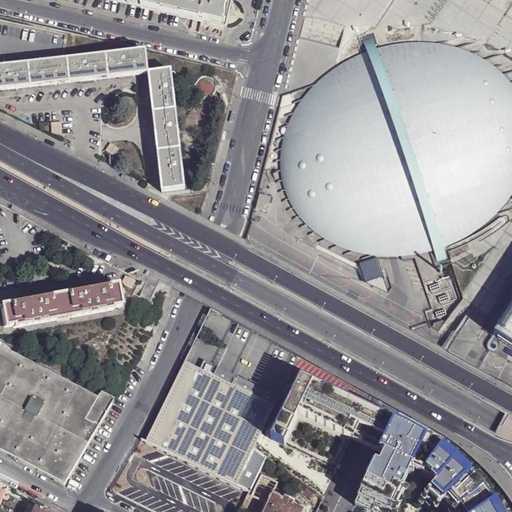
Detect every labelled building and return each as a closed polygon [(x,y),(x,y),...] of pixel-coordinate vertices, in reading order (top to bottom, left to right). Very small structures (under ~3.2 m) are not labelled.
[(227,0),(135,0),(223,20),(227,0)] [(232,0),(227,0),(223,20),(227,21),(232,0)] [(401,48),(372,55),(349,64),(327,79),(315,90),(306,100),(296,116),(289,131),(283,151),(285,181),(284,181),(286,191),(290,201),(292,201),(294,205),(300,214),(309,224),(319,233),(297,239),(362,272),(366,283),(389,293),(376,255),(401,255),(402,260),(415,258),(424,284),(439,278),(430,250),(449,243),(467,233),(488,218),(509,193),(511,187),(511,90),(492,70),(469,57),(442,49),(419,46),(401,48)] [(147,49),(105,53),(108,76),(149,72),(147,49)] [(108,76),(105,53),(67,57),(70,80),(108,76)] [(70,80),(67,57),(28,61),(31,84),(70,80)] [(0,87),(31,84),(28,61),(0,64),(0,87)] [(172,69),(149,72),(153,111),(176,109),(172,69)] [(176,109),(153,111),(157,150),(180,148),(176,109)] [(180,148),(157,150),(161,189),(184,187),(180,148)] [(1,300),(5,322),(14,321),(14,323),(56,315),(56,313),(71,311),(71,313),(112,305),(112,303),(121,301),(117,279),(90,284),(88,284),(30,295),(1,300)] [(154,288),(147,284),(141,296),(148,301),(154,288)] [(511,309),(494,336),(511,348),(511,309)] [(86,442),(114,395),(82,378),(80,382),(0,340),(0,445),(64,480),(86,442)] [(145,443),(250,493),(251,490),(261,470),(267,458),(254,449),(274,408),(213,378),(217,369),(203,362),(199,371),(196,377),(181,370),(145,443)] [(184,364),(181,370),(196,377),(199,371),(184,364)] [(278,399),(217,369),(213,378),(274,408),(278,399)] [(367,411),(298,378),(266,440),(337,473),(342,463),(367,411)] [(497,511),(493,504),(456,461),(422,440),(389,423),(345,505),(360,511),(396,511),(407,493),(424,511),(497,511)] [(267,458),(261,470),(266,473),(272,462),(267,458)] [(267,504),(264,510),(263,511),(305,511),(306,509),(297,505),(298,503),(295,501),(295,502),(285,498),(285,499),(274,494),(279,484),(262,475),(251,497),(267,504)] [(249,495),(246,501),(264,510),(267,504),(251,497),(249,495)]
